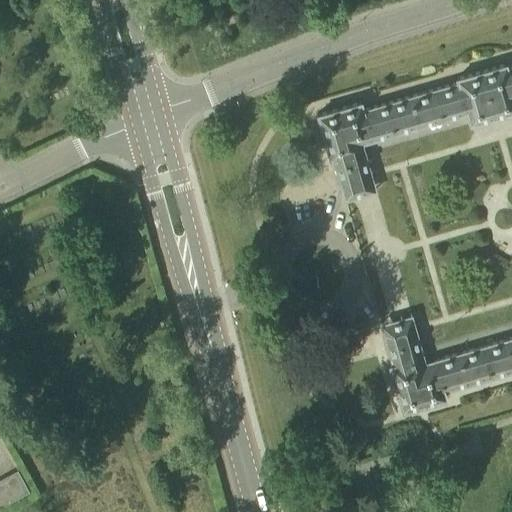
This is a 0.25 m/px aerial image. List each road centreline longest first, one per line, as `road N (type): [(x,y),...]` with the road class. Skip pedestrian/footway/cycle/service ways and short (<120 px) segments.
road 1 (residential): [(160,115),(355,36),(470,0)]
road 2 (residential): [(278,284),(301,310),(325,311),(344,298),(352,275),(335,243),(310,237),(288,248),(277,271)]
road 3 (secondary): [(255,511),(198,307)]
road 4 (secondary): [(189,271),(192,230),(160,115)]
road 5 (secondary): [(136,124),(168,238),(189,271)]
road 6 (residential): [(0,189),(136,124)]
road 7 (secondary): [(102,0),(136,124)]
